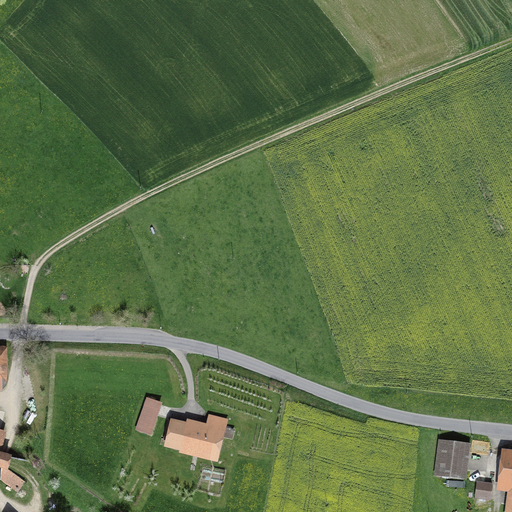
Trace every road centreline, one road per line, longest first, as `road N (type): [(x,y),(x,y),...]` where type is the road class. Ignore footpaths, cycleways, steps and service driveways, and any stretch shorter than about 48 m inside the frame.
road 1 (track): [(19,333),(32,268),(47,252),(158,187),(511,34)]
road 2 (unclassified): [(0,333),(138,337),(246,361),(415,419),(511,430)]
